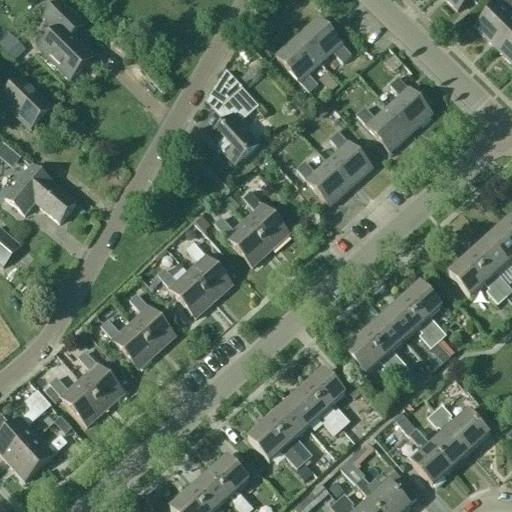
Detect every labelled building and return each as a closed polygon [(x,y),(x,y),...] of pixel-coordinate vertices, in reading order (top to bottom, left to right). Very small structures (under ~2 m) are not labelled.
[(442,0),(457,14),(470,0),(442,0)] [(494,51),(511,33),(511,19),(507,14),(511,8),(511,0),(505,0),(499,6),(474,31),(494,51)] [(83,28),(59,4),(42,21),(55,35),(37,53),(69,84),(94,60),(72,39),(83,28)] [(296,41),(320,67),(332,55),(342,66),(350,59),(341,48),(318,22),(296,41)] [(511,33),(494,51),(511,68),(511,33)] [(307,78),(320,67),(296,41),(275,60),(299,85),(299,86),(309,96),(317,89),(307,78)] [(370,61),(362,53),(356,58),(364,67),(370,61)] [(396,63),(388,54),(380,61),(388,69),(396,63)] [(264,71),(258,65),(240,81),(246,87),(264,71)] [(258,109),(226,75),(211,98),(232,121),(209,141),(235,170),(259,148),(239,126),(258,109)] [(399,100),(387,111),(410,137),(432,118),(408,93),(408,92),(398,82),(390,89),(399,100)] [(30,133),(50,113),(20,83),(8,96),(0,88),(0,120),(9,112),(30,133)] [(410,137),(387,111),(374,122),(365,112),(357,119),(366,130),(389,156),(410,137)] [(339,154),(327,165),(350,191),(371,172),(348,146),(347,147),(338,136),(330,143),(339,154)] [(350,191),(327,165),(314,177),(305,166),(297,173),(306,184),(305,184),(329,210),(350,191)] [(75,208),(51,187),(51,186),(31,170),(4,202),(24,219),(34,206),(59,227),(75,208)] [(245,227),(270,254),(288,238),(262,209),(250,196),(243,203),(255,217),(245,227)] [(251,271),(270,254),(245,227),(234,236),(221,222),(214,228),(226,242),(251,271)] [(0,252),(13,263),(28,245),(4,224),(0,228),(0,252)] [(486,244),(507,267),(511,262),(511,234),(505,227),(486,244)] [(486,244),(467,260),(505,302),(511,295),(496,277),(507,267),(486,244)] [(199,268),(188,278),(213,305),(231,289),(205,261),(206,260),(193,247),(186,254),(199,268)] [(497,309),(505,302),(467,260),(448,278),(469,301),(484,288),(489,294),(486,296),(497,309)] [(213,305),(188,278),(177,287),(164,273),(157,280),(169,293),(169,294),(195,322),(213,305)] [(400,305),(438,346),(445,340),(434,327),(431,330),(426,324),(441,311),(419,288),(400,305)] [(142,319),(131,329),(156,357),(175,340),(149,312),(148,312),(136,298),(129,305),(142,319)] [(382,322),(403,345),(417,333),(422,338),(419,340),(430,353),(438,346),(400,305),(382,322)] [(382,322),(363,338),(400,380),(408,373),(397,361),(394,363),(389,358),(403,345),(382,322)] [(156,357),(131,329),(120,338),(108,324),(100,331),(112,344),(112,345),(138,373),(156,357)] [(393,387),(400,380),(363,338),(344,356),(365,379),(380,366),(385,372),(382,374),(393,387)] [(90,376),(80,386),(105,414),(123,397),(97,369),(85,356),(77,362),(90,376)] [(304,392),(341,433),(349,426),(338,414),(335,416),(330,411),(344,398),(323,374),(304,392)] [(105,414),(80,386),(69,396),(56,381),(49,388),(61,402),(86,430),(105,414)] [(362,396),(355,388),(347,395),(354,403),(362,396)] [(334,440),(341,433),(304,392),(285,408),(306,432),(321,419),(325,425),(323,427),(334,440)] [(0,457),(8,467),(36,441),(26,431),(50,409),(37,394),(25,406),(31,413),(20,423),(20,422),(0,440),(0,457)] [(285,408),(267,425),(304,467),(311,460),(300,448),(297,450),(292,445),(306,432),(285,408)] [(441,410),(434,417),(470,456),(489,439),(468,415),(454,428),(449,422),(451,421),(441,410)] [(430,449),(451,473),(470,456),(434,417),(427,423),(436,434),(438,432),(443,438),(430,449)] [(303,468),(304,467),(267,425),(247,443),(269,466),(283,453),(288,458),(285,461),(303,481),(310,475),(303,468)] [(451,473),(430,449),(416,434),(408,440),(418,451),(419,449),(424,455),(411,467),(432,490),(451,473)] [(45,452),(36,441),(8,467),(24,485),(53,459),(66,447),(60,439),(45,452)] [(229,502),(237,511),(251,511),(241,501),(238,503),(233,498),(248,485),(227,461),(208,478),(229,502)] [(358,473),(349,463),(339,472),(355,489),(364,480),(358,473)] [(250,467),(243,473),(251,481),(258,475),(250,467)] [(189,495),(203,511),(217,511),(229,502),(208,478),(189,495)] [(369,504),(376,511),(408,511),(410,511),(388,487),(375,499),(370,494),(372,492),(363,483),(356,490),(369,504)] [(344,495),(336,487),(328,493),(336,502),(344,495)] [(203,511),(189,495),(170,511),(203,511)] [(376,511),(369,504),(360,511),(352,511),(351,511),(353,509),(344,499),(336,505),(342,511),(376,511)]
